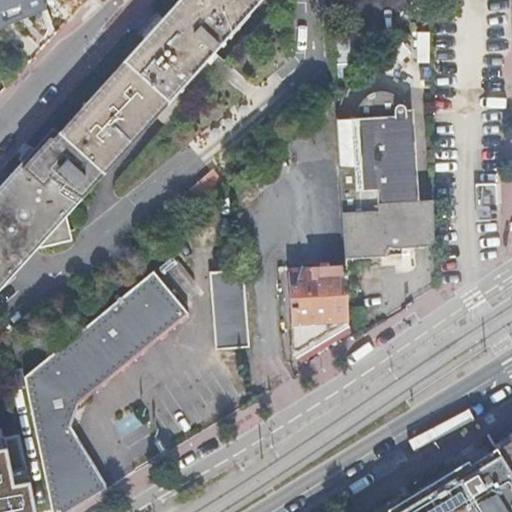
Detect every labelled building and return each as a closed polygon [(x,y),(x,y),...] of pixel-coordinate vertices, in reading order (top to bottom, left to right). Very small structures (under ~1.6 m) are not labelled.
[(0,0),(0,22),(45,6),(42,0),(0,0)] [(179,0),(59,134),(53,128),(11,173),(0,185),(0,290),(37,250),(70,243),(66,218),(225,41),(261,0),(179,0)] [(347,38),(331,39),(335,98),(351,85),(347,38)] [(435,238),(434,201),(413,202),(407,113),(407,110),(405,106),(403,102),(400,99),(396,96),(392,94),(388,92),(383,91),(379,91),(375,92),(370,94),(366,96),(363,99),(360,103),(358,107),(356,111),(356,116),(356,119),(336,120),(345,260),(384,258),(384,253),(389,248),(392,249),(393,250),(396,250),(398,250),(398,251),(400,251),(400,250),(401,249),(409,249),(415,248),(427,247),(429,247),(430,247),(431,246),(432,245),(433,244),(434,243),(435,241),(435,240),(435,238)] [(287,134),(276,121),(255,139),(265,151),(287,134)] [(289,169),(273,149),(236,180),(239,210),(289,169)] [(349,322),(345,268),(288,272),(293,354),(349,322)] [(53,511),(68,511),(105,488),(70,433),(74,407),(185,312),(154,272),(28,380),(53,511)] [(248,350),(243,273),(207,275),(216,350),(248,350)] [(511,433),(493,445),(511,476),(511,433)] [(511,511),(511,476),(493,445),(383,511),(511,511)]
